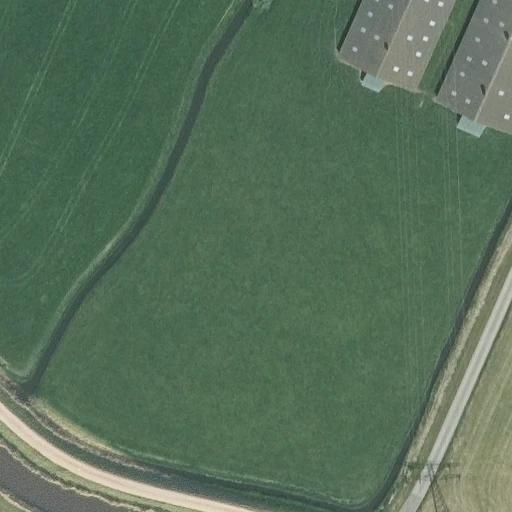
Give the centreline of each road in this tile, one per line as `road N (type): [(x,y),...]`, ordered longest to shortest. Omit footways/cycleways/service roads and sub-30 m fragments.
road 1 (unclassified): [(232,511),(85,470),(0,410)]
road 2 (unclassified): [(407,511),(511,281)]
